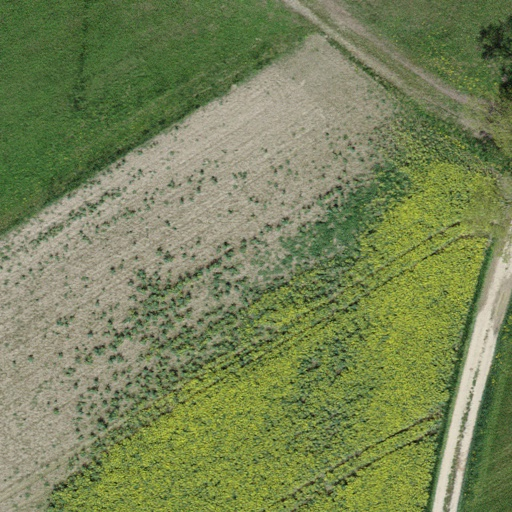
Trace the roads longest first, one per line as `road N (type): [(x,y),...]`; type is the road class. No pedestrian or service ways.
road 1 (track): [(445,511),(511,238)]
road 2 (track): [(511,177),(302,0)]
